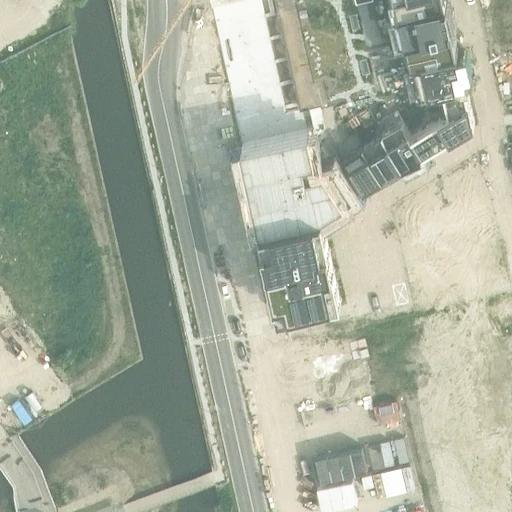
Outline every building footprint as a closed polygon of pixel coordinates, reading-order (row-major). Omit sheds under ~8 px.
[(233,0),(211,5),(242,144),(296,132),(294,124),(292,113),(266,0),(233,0)] [(267,0),(293,113),(310,109),(322,106),(323,109),(414,89),(394,0),(267,0)] [(397,0),(400,10),(443,0),(397,0)] [(446,0),(443,0),(400,10),(406,38),(453,27),(446,0)] [(453,27),(406,38),(412,61),(452,52),(458,51),(453,27)] [(452,52),(412,61),(419,92),(435,88),(443,86),(459,83),(455,66),(456,66),(464,64),(462,53),(452,55),(452,52)] [(442,116),(411,135),(423,154),(475,123),(465,81),(443,86),(449,112),(442,116)] [(296,132),(242,144),(242,147),(248,171),(248,173),(254,199),(254,202),(260,225),(260,228),(323,214),(355,195),(337,165),(333,159),(331,155),(325,146),(322,141),(328,137),(322,107),(313,109),(317,127),(314,128),(309,129),(296,132)] [(402,120),(383,132),(403,166),(423,157),(422,155),(423,154),(411,135),(402,120)] [(383,132),(363,144),(384,178),(403,166),(383,132)] [(363,144),(343,155),(364,190),(368,187),(370,189),(381,183),(379,180),(384,178),(363,144)] [(482,155),(421,193),(439,274),(505,260),(482,155)] [(323,214),(260,228),(268,265),(269,268),(271,277),(279,313),(342,299),(323,214)] [(511,297),(510,290),(441,304),(450,345),(472,341),(479,376),(511,368),(511,297)] [(419,310),(397,315),(407,360),(429,355),(419,310)] [(397,315),(375,320),(385,365),(407,360),(397,315)] [(367,322),(285,340),(301,411),(383,392),(367,322)] [(511,368),(479,376),(468,378),(473,402),(511,393),(511,368)] [(432,369),(420,372),(422,380),(434,377),(432,369)] [(400,376),(388,379),(390,386),(401,384),(400,376)] [(454,389),(442,392),(444,400),(455,397),(454,389)] [(383,392),(301,411),(316,481),(379,467),(371,433),(391,429),(383,392)] [(511,393),(473,402),(478,425),(490,423),(511,417),(511,393)] [(455,397),(444,400),(445,408),(457,405),(455,397)] [(457,405),(445,408),(449,423),(460,420),(457,405)] [(491,429),(479,431),(484,455),(497,452),(498,454),(511,450),(511,417),(490,423),(491,429)] [(466,428),(459,429),(461,442),(469,440),(466,428)] [(459,429),(450,431),(452,438),(453,443),(461,442),(459,429)] [(461,442),(453,443),(456,451),(471,448),(469,440),(461,442)] [(511,450),(498,454),(504,478),(511,475),(511,450)] [(479,460),(459,465),(462,475),(481,469),(479,460)] [(379,467),(316,481),(321,503),(319,504),(320,511),(409,511),(398,463),(379,467)] [(490,499),(480,502),(483,511),(493,508),(490,499)] [(480,502),(470,505),(472,511),(478,511),(483,511),(480,502)]
